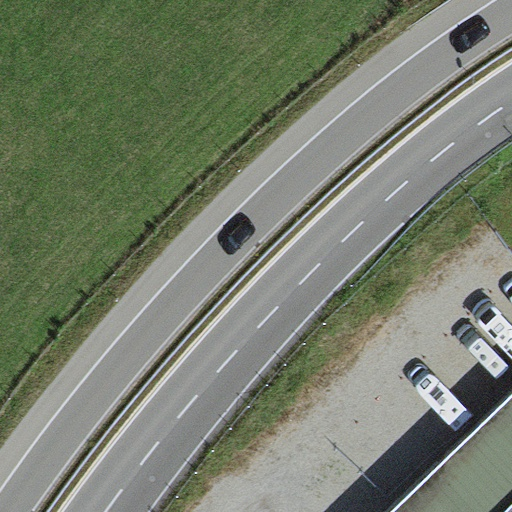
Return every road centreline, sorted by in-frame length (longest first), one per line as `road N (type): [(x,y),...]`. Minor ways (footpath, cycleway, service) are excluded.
road 1 (motorway): [(511,12),(392,97),(257,218),(128,355),(9,511)]
road 2 (motorway): [(105,511),(187,406),(310,272),(442,151),(511,101)]
